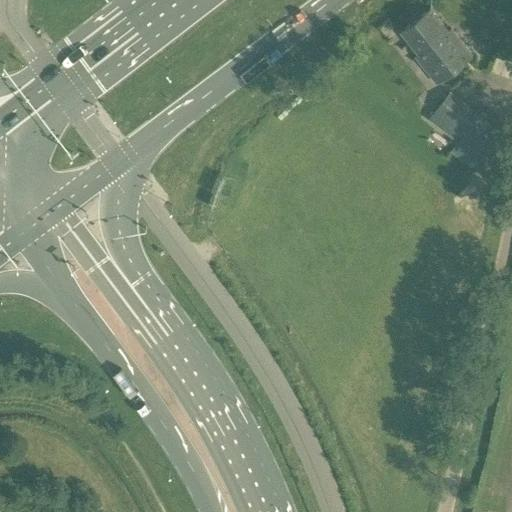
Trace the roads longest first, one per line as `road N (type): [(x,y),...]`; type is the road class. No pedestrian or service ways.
road 1 (unclassified): [(336,511),(253,346),(116,163)]
road 2 (primary): [(116,163),(332,0)]
road 3 (unclassified): [(451,511),(511,249)]
road 4 (primary): [(74,304),(168,436),(208,511)]
road 5 (primary): [(261,511),(212,413),(145,317)]
road 6 (primary): [(145,317),(142,280),(120,238),(116,163)]
road 7 (primary): [(145,317),(60,206)]
road 8 (primary): [(161,0),(54,81)]
